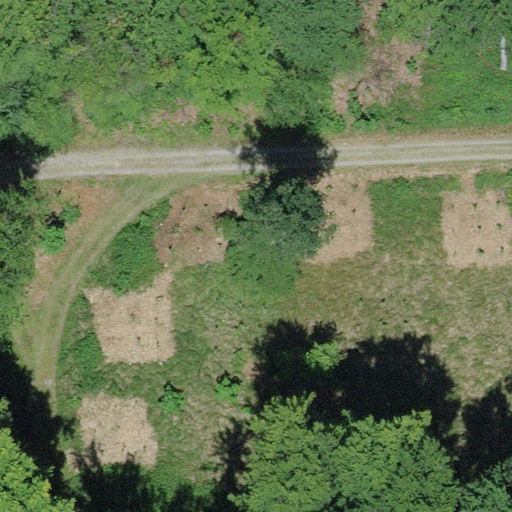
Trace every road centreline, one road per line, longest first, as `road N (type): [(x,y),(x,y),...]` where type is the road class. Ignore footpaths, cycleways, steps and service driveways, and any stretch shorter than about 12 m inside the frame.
road 1 (track): [(0,205),(64,189),(415,157),(511,159)]
road 2 (track): [(116,511),(64,189)]
